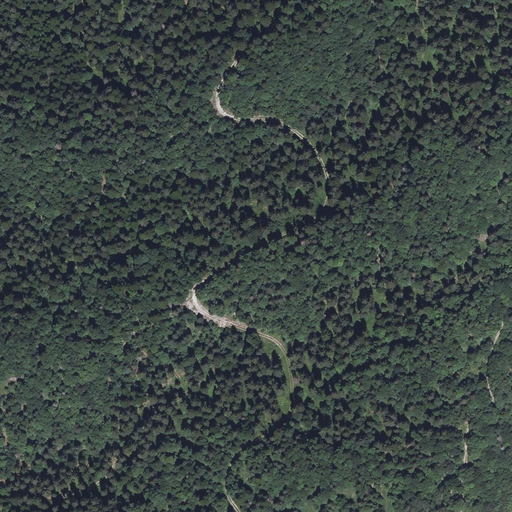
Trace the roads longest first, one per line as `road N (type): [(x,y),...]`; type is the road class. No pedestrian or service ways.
road 1 (track): [(285,0),(227,74),(217,102),(233,119),(278,121),(317,151),(329,189),(323,211),(211,275),(192,300),(208,317),(273,338),(288,357),(292,412),(227,475),(226,493),(238,511)]
road 2 (track): [(100,82),(78,181),(128,203),(159,234),(157,330),(187,386),(190,423),(169,511)]
road 3 (track): [(0,264),(73,270),(248,201),(288,178),(301,136)]
road 4 (track): [(460,511),(469,423),(489,411),(486,359),(511,279)]
road 5 (track): [(0,489),(88,486),(139,419),(187,386)]
